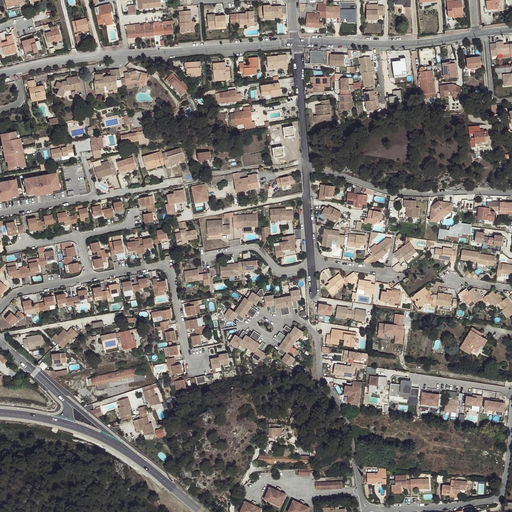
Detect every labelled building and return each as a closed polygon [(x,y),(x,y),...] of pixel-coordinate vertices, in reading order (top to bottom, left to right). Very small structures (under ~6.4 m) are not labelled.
[(139,0),(141,9),(161,6),(160,0),(139,0)] [(463,14),(461,0),(454,1),(453,0),(446,0),(449,17),(453,17),(453,15),(463,14)] [(499,3),(499,0),(486,0),(487,7),(487,10),(498,9),(497,3),(499,3)] [(340,8),(340,18),(347,18),(347,22),(357,22),(357,2),(342,2),(342,8),(340,8)] [(326,17),(326,3),(319,3),(318,12),(320,12),(320,14),(320,17),(326,17)] [(99,9),(100,14),(96,15),(98,25),(102,24),(108,23),(108,25),(113,24),(111,11),(112,11),(111,4),(99,6),(99,9)] [(129,14),(136,13),(136,5),(128,6),(129,14)] [(378,5),(367,5),(367,19),(378,19),(378,15),(384,15),(384,6),(378,6),(378,5)] [(263,6),(264,16),(269,16),(269,18),(272,18),(279,17),(279,18),(283,17),(283,14),(282,14),(282,6),(271,7),(271,8),(268,8),(268,6),(263,6)] [(181,32),(191,32),(190,22),(192,22),(191,11),(180,12),(181,32)] [(255,22),(254,11),(248,12),(248,15),(246,15),(246,13),(230,14),(231,22),(236,22),(240,22),(240,24),(249,24),(249,23),(255,22)] [(319,24),(319,22),(320,17),(320,14),(307,13),(306,27),(317,27),(317,24),(319,24)] [(226,24),(225,16),(217,16),(215,17),(215,18),(214,18),(213,14),(207,15),(208,27),(214,26),(214,27),(216,27),(223,26),(223,25),(226,24)] [(89,29),(86,18),(72,21),(74,32),(81,30),(89,29)] [(154,25),(155,35),(164,35),(163,27),(163,25),(163,23),(159,23),(159,22),(153,23),(154,25)] [(144,26),(145,36),(155,35),(154,25),(149,25),(149,23),(144,24),(144,26)] [(134,25),(136,37),(145,36),(144,26),(140,26),(140,24),(134,25)] [(135,37),(136,37),(134,25),(126,26),(128,38),(135,37)] [(45,33),(48,41),(54,40),(54,41),(61,39),(57,26),(50,28),(51,31),(45,33)] [(163,27),(164,35),(173,34),(172,26),(171,26),(166,27),(163,27)] [(0,38),(0,47),(2,47),(4,53),(12,51),(12,53),(17,51),(12,35),(6,37),(8,42),(2,43),(0,38)] [(22,44),(25,52),(33,49),(34,53),(38,51),(37,49),(41,48),(39,40),(35,41),(34,38),(26,40),(27,42),(22,44)] [(496,43),(490,44),(491,56),(497,56),(497,54),(501,54),(511,53),(511,56),(511,43),(504,45),(503,41),(496,42),(496,43)] [(321,64),(321,51),(311,51),(311,63),(321,64)] [(344,66),(345,55),(330,54),(331,51),(327,51),(327,64),(330,64),(329,65),(340,66),(344,66)] [(267,57),(268,68),(277,68),(277,66),(279,66),(279,65),(287,64),(287,59),(286,55),(278,55),(278,56),(267,57)] [(351,67),(349,56),(349,55),(345,55),(344,66),(340,66),(340,67),(340,72),(343,72),(347,72),(347,67),(348,67),(351,67)] [(259,57),(249,58),(249,65),(246,65),(246,67),(244,67),(244,65),(244,63),(240,63),(240,71),(244,71),(244,73),(256,72),(256,67),(259,66),(259,57)] [(372,68),(371,61),(370,57),(360,58),(361,65),(362,73),(372,71),(374,71),(374,68),(372,68)] [(391,61),(392,74),(408,73),(407,57),(399,58),(399,60),(391,61)] [(481,67),(480,58),(475,58),(475,57),(466,58),(468,68),(481,67)] [(443,63),(444,78),(457,76),(455,60),(449,61),(449,62),(443,63)] [(187,68),(187,73),(191,73),(201,72),(200,62),(185,63),(185,68),(187,68)] [(230,78),(230,71),(225,71),(225,67),(226,67),(225,63),(213,64),(214,78),(226,77),(226,79),(230,78)] [(435,89),(434,82),(432,82),(432,77),(434,77),(433,70),(426,71),(426,70),(426,69),(425,69),(425,68),(424,67),(423,67),(422,67),(421,67),(421,68),(420,68),(420,69),(420,70),(420,72),(419,72),(420,79),(418,79),(418,82),(421,82),(421,84),(422,94),(431,93),(430,90),(435,89)] [(121,76),(119,69),(111,70),(111,76),(106,76),(106,78),(103,78),(103,77),(103,74),(95,75),(96,81),(95,81),(96,93),(105,92),(105,88),(104,86),(107,86),(107,88),(107,90),(118,89),(116,76),(121,76)] [(125,78),(121,79),(123,86),(127,85),(127,88),(133,87),(132,84),(131,80),(137,79),(137,80),(139,80),(139,82),(144,84),(148,74),(142,72),(141,73),(137,71),(132,72),(129,72),(124,73),(125,78)] [(374,81),(372,71),(362,73),(363,80),(365,87),(375,86),(374,81)] [(169,82),(179,92),(185,86),(184,85),(185,84),(182,81),(181,82),(173,73),(169,77),(172,79),(169,82)] [(504,86),(511,85),(511,74),(503,75),(504,86)] [(82,90),(80,80),(79,81),(78,76),(66,78),(67,81),(62,81),(62,83),(57,81),(55,87),(59,89),(57,94),(63,97),(65,91),(75,89),(76,91),(82,90)] [(330,87),(330,77),(313,77),(313,83),(318,83),(318,87),(313,87),(314,91),(322,91),(322,87),(324,87),(330,87)] [(341,78),(341,80),(341,90),(349,90),(349,78),(341,78)] [(35,80),(27,81),(31,101),(37,100),(37,98),(46,96),(43,85),(39,86),(39,88),(36,88),(36,87),(35,80)] [(261,86),(262,96),(271,94),(281,93),(279,83),(261,86)] [(185,86),(179,92),(181,95),(188,89),(187,86),(185,84),(184,85),(185,86)] [(453,84),(439,86),(441,96),(448,96),(448,92),(451,91),(451,94),(457,96),(460,87),(453,84)] [(410,100),(408,86),(395,87),(396,102),(410,100)] [(375,96),(375,94),(373,87),(366,88),(366,91),(364,92),(366,101),(378,100),(377,96),(375,96)] [(217,104),(243,100),(242,92),(236,93),(236,89),(216,92),(217,104)] [(349,90),(341,90),(340,90),(340,95),(339,95),(339,102),(342,102),(342,104),(341,104),(341,110),(351,110),(350,90),(349,90)] [(331,122),(329,100),(322,101),(322,105),(316,106),(316,109),(320,109),(320,115),(317,115),(314,116),(315,123),(331,122)] [(377,110),(376,106),(376,104),(378,104),(378,103),(378,100),(366,101),(367,111),(369,111),(377,110)] [(252,106),(243,107),(244,111),(236,112),(236,113),(230,113),(232,125),(237,124),(252,122),(251,110),(253,110),(252,106)] [(290,126),(292,136),(299,134),(297,120),(269,125),(269,128),(290,124),(290,126)] [(273,130),(274,139),(292,136),(290,126),(273,130)] [(143,127),(132,129),(133,133),(121,136),(122,143),(131,141),(130,138),(133,138),(134,141),(139,140),(140,144),(146,142),(143,127)] [(18,130),(0,133),(6,161),(7,161),(9,170),(26,166),(20,136),(19,137),(18,130)] [(489,140),(488,131),(474,132),(475,142),(489,140)] [(72,141),(60,144),(60,148),(51,150),(52,158),(61,156),(68,154),(69,157),(74,156),(72,145),(73,145),(72,141)] [(181,148),(163,153),(165,162),(166,164),(170,163),(171,166),(175,165),(174,161),(184,158),(181,148)] [(161,163),(165,162),(163,153),(162,151),(143,157),(146,167),(156,164),(157,166),(161,165),(161,163)] [(198,152),(199,162),(204,161),(204,160),(211,159),(210,151),(198,152)] [(118,162),(121,172),(128,170),(137,168),(132,153),(128,154),(129,159),(118,162)] [(511,162),(511,158),(510,158),(510,154),(505,154),(504,155),(503,155),(503,157),(501,157),(501,160),(503,161),(504,161),(504,162),(511,162)] [(117,174),(112,157),(107,158),(108,161),(101,163),(101,165),(95,167),(98,178),(105,175),(105,173),(111,171),(112,173),(112,175),(117,174)] [(58,171),(24,177),(27,194),(61,188),(58,171)] [(239,172),(233,174),(234,180),(237,192),(259,187),(256,174),(248,176),(249,177),(240,179),(239,172)] [(234,180),(233,174),(222,176),(211,179),(212,185),(234,180)] [(293,175),(276,177),(277,186),(294,184),(293,175)] [(16,178),(0,180),(0,199),(20,195),(16,178)] [(208,201),(205,184),(192,187),(195,203),(208,201)] [(333,197),(334,186),(321,184),(319,199),(325,199),(326,196),(333,197)] [(169,203),(165,204),(166,206),(167,213),(176,212),(174,203),(176,202),(175,200),(186,198),(184,189),(173,192),(174,193),(167,195),(169,203)] [(363,204),(364,195),(363,195),(348,193),(347,204),(351,204),(356,205),(356,207),(362,208),(363,204)] [(147,206),(148,210),(155,208),(154,204),(151,205),(149,196),(141,198),(141,203),(142,207),(147,206)] [(419,217),(419,207),(416,207),(416,200),(404,200),(404,207),(407,207),(407,211),(399,210),(399,218),(406,219),(406,216),(419,217)] [(122,201),(113,203),(115,211),(124,210),(122,201)] [(453,203),(438,201),(432,206),(430,221),(437,222),(452,211),(453,203)] [(93,215),(102,214),(101,210),(100,202),(94,203),(95,206),(92,207),(93,215)] [(89,216),(87,208),(82,209),(81,204),(75,205),(77,210),(78,210),(79,215),(80,218),(89,216)] [(336,223),(342,213),(334,209),(333,211),(328,208),(325,207),(325,206),(324,206),(323,206),(322,207),(321,209),(323,211),(321,214),(336,223)] [(494,220),(495,212),(490,211),(490,208),(479,207),(478,218),(484,219),(494,220)] [(155,208),(148,210),(149,213),(144,214),(145,223),(154,221),(152,213),(156,212),(155,208)] [(293,220),(293,211),(286,211),(286,208),(270,209),(271,220),(287,220),(293,220)] [(71,224),(74,223),(73,216),(69,216),(69,213),(67,213),(67,215),(66,215),(65,209),(60,210),(60,212),(57,213),(59,222),(64,221),(70,219),(71,224)] [(376,223),(376,220),(382,220),(383,211),(369,209),(368,217),(364,216),(364,222),(376,223)] [(40,222),(42,229),(46,228),(45,225),(54,223),(52,214),(43,216),(44,221),(40,222)] [(243,227),(258,226),(257,214),(237,215),(238,228),(243,228),(243,227)] [(38,230),(42,229),(40,222),(40,220),(37,221),(36,217),(27,219),(29,228),(37,226),(38,230)] [(207,221),(208,233),(218,233),(223,232),(224,234),(230,234),(230,225),(223,226),(223,220),(207,221)] [(186,221),(179,222),(181,232),(176,233),(177,240),(182,239),(187,238),(188,240),(197,238),(196,230),(186,231),(186,228),(188,228),(186,221)] [(16,230),(15,222),(6,223),(8,232),(16,230)] [(449,230),(439,228),(438,238),(443,238),(444,234),(470,238),(472,225),(451,222),(449,230)] [(154,236),(155,244),(159,243),(159,241),(158,239),(167,238),(165,229),(157,231),(158,236),(154,236)] [(339,235),(340,231),(324,229),(324,234),(323,237),(322,246),(331,247),(332,244),(332,239),(338,240),(337,244),(344,245),(345,236),(339,235)] [(488,245),(489,237),(484,237),(484,233),(476,232),(475,242),(483,243),(483,244),(488,245)] [(365,245),(365,236),(349,234),(348,246),(355,246),(355,244),(360,245),(365,245)] [(295,240),(294,235),(282,237),(283,242),(280,242),(281,246),(275,247),(276,256),(284,255),(283,252),(283,250),(290,249),(291,250),(291,251),(296,250),(295,245),(294,240),(295,240)] [(489,237),(488,245),(494,245),(502,246),(503,236),(495,235),(494,238),(489,237)] [(139,240),(142,253),(146,252),(145,248),(154,247),(152,238),(143,240),(143,238),(139,239),(139,240)] [(109,242),(111,252),(112,255),(115,254),(115,253),(115,250),(123,248),(122,240),(109,242)] [(138,253),(142,253),(139,240),(131,242),(127,243),(129,251),(134,250),(137,250),(138,253)] [(383,253),(387,250),(390,247),(384,240),(377,245),(379,247),(372,253),(376,257),(378,260),(384,255),(383,253)] [(97,251),(97,255),(105,253),(104,249),(100,250),(99,242),(90,243),(92,252),(97,251)] [(417,252),(410,242),(394,253),(398,260),(402,258),(399,255),(401,254),(403,257),(407,261),(412,257),(411,256),(417,252)] [(372,253),(379,247),(377,245),(376,244),(370,249),(372,253)] [(64,261),(72,260),(71,256),(76,255),(74,246),(66,248),(67,256),(64,257),(64,261)] [(455,261),(457,251),(452,250),(452,249),(443,247),(443,250),(435,248),(434,258),(441,259),(442,256),(451,258),(451,260),(455,261)] [(44,250),(38,251),(39,258),(41,266),(45,265),(44,260),(46,260),(46,261),(55,259),(53,250),(45,252),(44,250)] [(479,254),(479,252),(462,250),(461,259),(477,262),(479,254)] [(108,253),(105,253),(97,255),(98,258),(93,259),(95,268),(104,266),(103,263),(102,258),(105,257),(109,256),(108,253)] [(494,265),(495,256),(479,254),(477,262),(477,263),(494,265)] [(369,261),(373,258),(374,258),(371,255),(364,260),(367,264),(369,261)] [(378,260),(376,257),(374,258),(373,258),(369,261),(372,265),(376,261),(378,260)] [(73,263),(72,260),(64,261),(65,265),(69,264),(70,273),(79,271),(77,262),(73,263)] [(29,263),(30,268),(30,272),(35,271),(39,270),(37,261),(29,263)] [(239,262),(239,263),(239,273),(243,272),(243,270),(248,269),(257,269),(257,261),(251,261),(249,261),(239,262)] [(239,273),(239,263),(234,263),(234,264),(230,264),(230,266),(227,266),(220,267),(221,277),(240,275),(239,273)] [(511,265),(499,263),(497,272),(501,273),(511,275),(511,274),(511,265)] [(13,275),(18,274),(16,268),(16,265),(7,267),(9,276),(13,275)] [(198,269),(184,272),(186,282),(200,280),(198,269)] [(338,286),(345,281),(340,273),(332,279),(333,281),(329,284),(325,286),(331,294),(339,288),(338,286)] [(355,279),(351,274),(346,278),(349,283),(350,282),(355,279)] [(140,284),(136,285),(137,292),(141,292),(141,288),(149,286),(147,278),(139,279),(140,284)] [(157,278),(153,279),(156,296),(162,295),(162,290),(163,290),(167,289),(166,281),(160,282),(158,282),(157,279),(157,278)] [(374,294),(375,284),(371,284),(366,283),(366,281),(359,280),(357,289),(365,290),(364,292),(374,294)] [(138,295),(137,292),(136,285),(132,286),(131,281),(123,282),(124,291),(129,290),(133,289),(134,295),(134,296),(138,295)] [(106,291),(107,298),(111,297),(111,294),(119,292),(117,284),(109,285),(109,290),(106,291)] [(102,299),(107,298),(106,291),(102,291),(101,286),(93,288),(94,297),(102,295),(102,299)] [(427,294),(428,293),(424,287),(415,294),(419,299),(417,301),(421,306),(426,303),(430,303),(431,300),(427,294)] [(273,293),(264,295),(264,297),(266,306),(271,306),(272,313),(276,312),(276,309),(280,308),(282,316),(290,314),(289,306),(293,305),(294,309),(298,308),(296,300),(301,300),(299,288),(290,290),(291,296),(274,299),(273,293)] [(483,298),(477,290),(476,291),(473,288),(468,291),(466,288),(460,293),(462,296),(465,294),(471,302),(473,300),(475,303),(476,302),(482,298),(483,298)] [(78,296),(72,297),(73,305),(80,303),(79,300),(88,298),(86,289),(78,291),(78,296)] [(259,301),(261,297),(264,297),(264,295),(263,289),(260,290),(257,295),(252,291),(247,299),(244,297),(235,312),(229,308),(224,316),(233,321),(235,317),(242,322),(244,318),(244,317),(246,314),(253,318),(257,311),(251,307),(254,303),(256,305),(259,301)] [(400,301),(401,292),(392,291),(392,293),(387,292),(382,291),(380,301),(395,303),(396,301),(400,301)] [(502,301),(498,295),(496,296),(495,294),(492,291),(483,298),(482,298),(484,301),(487,299),(491,305),(493,303),(495,306),(495,305),(499,303),(502,301)] [(73,305),(72,297),(66,298),(65,293),(56,295),(58,304),(66,302),(67,306),(73,305)] [(450,306),(452,295),(438,293),(438,295),(436,304),(450,306)] [(471,302),(465,294),(462,296),(468,304),(471,302)] [(45,302),(38,304),(40,311),(43,310),(46,310),(45,306),(49,305),(54,304),(52,296),(44,297),(44,298),(44,301),(45,302)] [(507,298),(502,301),(499,303),(503,309),(502,310),(507,318),(511,314),(511,308),(509,305),(511,304),(507,298)] [(40,311),(38,304),(32,305),(31,300),(22,302),(25,314),(37,311),(40,311)] [(186,307),(188,315),(196,314),(195,305),(198,304),(198,301),(190,302),(191,306),(186,307)] [(317,303),(316,313),(330,315),(332,305),(317,303)] [(351,317),(352,311),(348,310),(348,308),(337,306),(336,316),(347,318),(347,317),(351,317)] [(172,318),(170,309),(152,313),(152,317),(163,315),(163,319),(172,318)] [(365,321),(367,311),(356,309),(355,311),(352,311),(351,317),(354,318),(354,319),(365,321)] [(17,318),(11,312),(5,319),(12,324),(17,318)] [(403,343),(405,314),(395,313),(394,324),(378,322),(377,336),(384,337),(384,334),(395,335),(394,343),(403,343)] [(196,332),(206,330),(205,326),(202,326),(199,327),(197,319),(186,321),(187,329),(195,328),(196,332)] [(286,336),(280,332),(275,339),(281,344),(279,347),(280,348),(278,352),(284,356),(282,359),(291,365),(295,358),(287,352),(297,338),(298,339),(304,332),(295,326),(293,330),(286,325),(283,329),(289,333),(286,336)] [(480,335),(477,333),(478,331),(472,327),(460,348),(470,354),(473,348),(476,342),(480,345),(482,346),(486,339),(480,335)] [(54,340),(63,348),(72,336),(74,338),(78,333),(72,328),(68,332),(64,329),(59,336),(54,340)] [(130,330),(120,332),(121,336),(124,349),(137,346),(134,334),(131,335),(131,332),(130,330)] [(168,341),(176,339),(175,330),(166,332),(168,341)] [(206,330),(196,332),(196,335),(192,336),(193,345),(204,343),(203,338),(206,338),(205,334),(206,334),(206,330)] [(250,337),(246,334),(247,333),(243,330),(239,337),(235,334),(229,343),(237,348),(240,343),(255,353),(252,357),(259,362),(266,352),(262,350),(266,344),(262,342),(260,344),(257,342),(261,335),(254,330),(250,337)] [(355,341),(356,335),(352,334),(352,332),(344,331),(344,333),(344,335),(343,339),(344,339),(344,342),(351,343),(351,341),(355,341)] [(121,336),(120,332),(116,333),(115,333),(101,336),(102,340),(116,337),(116,336),(121,336)] [(343,339),(344,335),(340,334),(340,333),(332,332),(331,335),(327,334),(326,343),(330,343),(330,342),(334,343),(334,344),(339,345),(339,339),(343,339)] [(41,334),(26,337),(27,339),(23,340),(24,346),(28,346),(28,348),(35,346),(43,345),(41,334)] [(179,354),(177,345),(169,347),(170,356),(179,354)] [(361,360),(362,353),(350,351),(350,355),(344,354),(343,361),(349,362),(349,358),(361,360)] [(60,359),(65,353),(52,354),(53,364),(57,363),(61,363),(62,363),(60,359)] [(230,363),(228,353),(219,354),(219,357),(211,359),(213,369),(221,367),(221,365),(230,363)] [(175,361),(168,363),(169,367),(172,366),(174,374),(183,373),(181,364),(176,365),(175,361)] [(352,377),(354,367),(358,367),(363,368),(364,364),(352,363),(351,366),(335,364),(333,374),(352,377)] [(145,379),(143,366),(92,377),(93,385),(97,384),(98,389),(145,379)] [(367,392),(375,392),(376,385),(387,386),(388,377),(369,375),(367,392)] [(196,377),(197,384),(206,382),(205,376),(196,377)] [(179,380),(178,377),(171,378),(171,382),(175,381),(177,390),(185,388),(184,379),(179,380)] [(399,384),(390,383),(389,396),(408,397),(408,404),(417,405),(419,388),(410,387),(411,380),(399,379),(399,384)] [(359,404),(361,391),(362,382),(353,381),(353,385),(355,385),(355,387),(346,386),(344,394),(349,395),(351,396),(350,403),(359,404)] [(154,388),(152,384),(142,388),(146,399),(148,399),(149,401),(151,406),(160,403),(158,395),(156,395),(154,388)] [(199,395),(197,386),(189,387),(190,397),(199,395)] [(443,412),(456,414),(460,393),(447,390),(443,412)] [(463,406),(480,409),(482,395),(472,394),(472,396),(465,395),(463,406)] [(118,408),(122,420),(132,417),(130,410),(129,406),(131,405),(129,398),(119,401),(121,407),(118,408)] [(494,410),(495,399),(491,399),(491,401),(485,400),(484,409),(494,410)] [(503,412),(505,403),(499,402),(500,400),(495,399),(494,410),(503,412)] [(99,408),(91,410),(97,416),(101,415),(99,408)] [(259,414),(262,418),(268,412),(265,409),(259,414)] [(146,413),(139,415),(140,419),(137,419),(140,427),(142,427),(143,429),(144,434),(154,431),(152,423),(150,423),(146,413)] [(155,430),(157,438),(165,436),(163,428),(155,430)] [(282,428),(269,428),(269,437),(282,437),(282,428)] [(308,469),(310,469),(314,469),(314,457),(268,455),(260,454),(257,462),(263,463),(269,463),(274,463),(274,461),(311,462),(311,464),(308,464),(308,469)] [(382,478),(382,473),(386,473),(386,468),(378,468),(379,473),(367,473),(368,483),(373,483),(373,481),(376,481),(382,481),(382,484),(386,484),(386,478),(382,478)] [(16,472),(5,469),(3,476),(15,478),(16,472)] [(411,489),(411,480),(406,480),(406,475),(400,475),(395,475),(396,485),(392,485),(392,493),(402,493),(401,485),(407,485),(407,489),(411,489)] [(429,488),(429,479),(411,479),(411,480),(411,489),(411,492),(415,491),(415,488),(420,487),(424,487),(424,488),(429,488)] [(454,486),(451,486),(451,485),(443,484),(442,494),(450,495),(454,495),(455,493),(460,494),(460,489),(466,490),(467,481),(455,480),(454,484),(454,486)] [(342,481),(315,483),(316,489),(342,488),(342,481)] [(286,494),(270,487),(265,497),(273,500),(272,503),(281,507),(286,494)] [(307,511),(310,507),(293,500),(289,510),(293,511),(307,511)] [(259,511),(262,508),(245,501),(241,511),(243,511),(259,511)]
